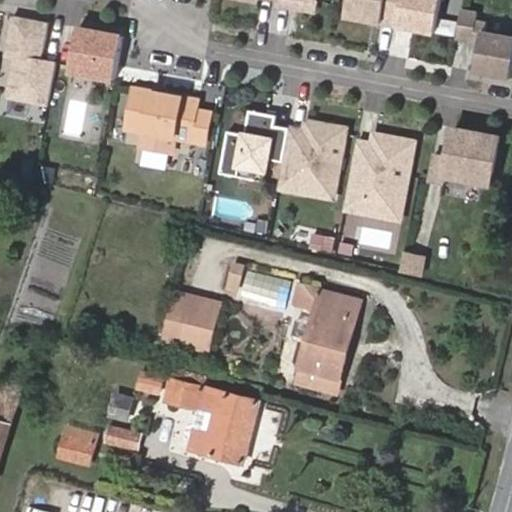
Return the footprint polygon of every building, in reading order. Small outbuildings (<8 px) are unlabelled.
[(314,8),(315,0),(276,0),(276,2),(314,8)] [(400,0),(349,0),(346,15),(396,24),(400,0)] [(435,31),(440,0),(400,0),(396,24),(435,31)] [(511,76),(511,35),(486,31),(490,14),(461,9),(457,36),(481,40),(476,70),(511,76)] [(51,106),(59,63),(45,60),(52,23),(16,16),(8,57),(18,59),(10,98),(51,106)] [(118,80),(126,37),(80,29),(73,71),(118,80)] [(197,111),(199,101),(135,89),(128,129),(145,132),(142,147),(173,153),(176,138),(192,141),(197,111)] [(84,136),(87,100),(67,98),(64,134),(84,136)] [(207,144),(212,114),(197,111),(192,141),(207,144)] [(285,163),(292,129),(279,126),(280,116),(254,111),(249,135),(232,131),(223,173),(240,177),(242,166),(268,171),(270,160),(285,163)] [(338,185),(349,130),(315,123),(313,133),(292,129),(285,163),(280,189),(307,194),(310,179),(338,185)] [(493,185),(501,138),(456,130),(447,177),(493,185)] [(405,204),(418,143),(383,136),(381,145),(360,141),(346,209),(369,214),(372,197),(405,204)] [(167,169),(170,154),(151,151),(149,166),(167,169)] [(34,181),(38,162),(27,159),(24,179),(34,181)] [(310,179),(307,194),(335,200),(338,185),(310,179)] [(402,220),(405,204),(372,197),(369,214),(402,220)] [(427,277),(431,258),(406,252),(402,271),(427,277)] [(242,291),(246,273),(248,266),(237,263),(231,288),(242,291)] [(319,311),(324,292),(301,286),(297,305),(319,311)] [(212,348),(224,303),(180,291),(168,337),(212,348)] [(342,355),(356,300),(324,292),(319,311),(299,383),(323,389),(328,375),(343,379),(349,357),(342,355)] [(364,302),(356,300),(342,355),(349,357),(364,302)] [(115,345),(118,325),(96,322),(93,341),(115,345)] [(161,371),(145,367),(139,387),(155,391),(161,371)] [(197,409),(195,415),(201,416),(193,448),(244,460),(261,400),(206,386),(207,378),(176,370),(167,400),(197,409)] [(339,394),(343,379),(328,375),(323,389),(339,394)] [(2,379),(0,384),(0,417),(14,422),(21,403),(25,387),(2,379)] [(135,401),(118,396),(113,414),(131,419),(135,401)] [(0,463),(14,422),(0,417),(0,463)] [(99,434),(71,425),(62,453),(91,462),(99,434)] [(141,449),(144,434),(111,426),(107,441),(141,449)]
